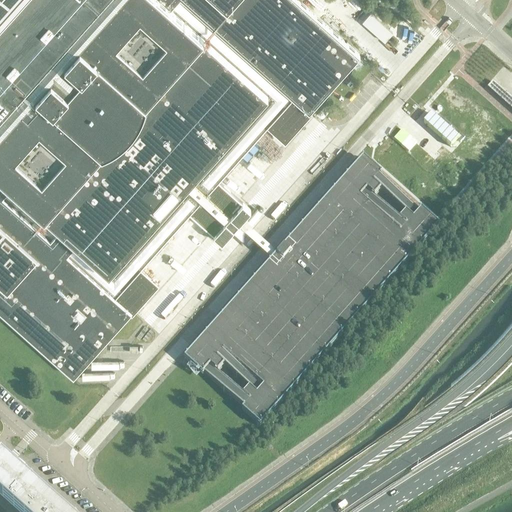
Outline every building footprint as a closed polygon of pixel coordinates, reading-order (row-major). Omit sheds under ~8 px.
[(0,0),(0,310),(73,376),(132,311),(115,297),(100,283),(189,183),(277,85),(309,112),(360,55),(298,0),(0,0)] [(511,99),(493,82),(491,84),(488,87),(487,88),(511,110),(511,99)] [(364,162),(351,176),(340,188),(276,260),(222,321),(214,330),(187,360),(260,424),(436,226),(364,162)] [(222,242),(234,229),(240,221),(251,210),(242,202),(232,214),(225,221),(214,234),(222,242)] [(59,511),(24,480),(19,476),(3,461),(0,464),(0,493),(21,511),(59,511)]
